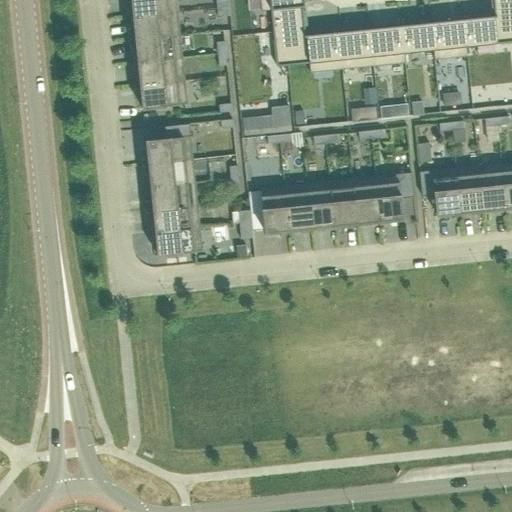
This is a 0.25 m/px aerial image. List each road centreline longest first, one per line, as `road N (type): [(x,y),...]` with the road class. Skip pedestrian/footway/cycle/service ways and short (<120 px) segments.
road 1 (residential): [(511,247),(122,289),(89,0)]
road 2 (tertiary): [(24,0),(59,340)]
road 3 (tertiary): [(511,477),(180,511)]
road 4 (tertiary): [(59,340),(56,492)]
road 5 (tertiary): [(91,487),(59,340)]
